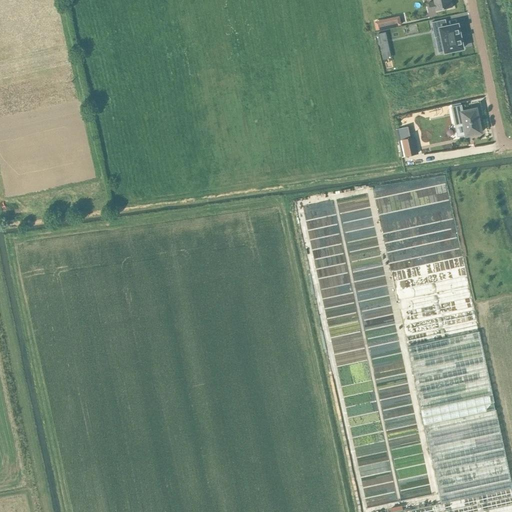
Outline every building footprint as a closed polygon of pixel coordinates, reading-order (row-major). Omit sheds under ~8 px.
[(432,0),(433,2),(429,3),(430,12),(454,7),(452,0),(432,0)] [(446,19),(432,22),(435,38),(443,36),(446,52),(463,48),(458,25),(447,27),(446,19)] [(386,32),(377,33),(383,59),(392,57),(386,32)] [(467,67),(434,74),(439,96),(450,94),(450,96),(460,94),(460,92),(472,89),(467,67)] [(462,105),(451,107),(455,126),(463,124),(466,138),(484,134),(478,107),(463,110),(462,105)] [(396,117),(398,122),(420,117),(419,112),(396,117)] [(410,126),(396,129),(402,158),(405,157),(419,154),(415,137),(413,137),(410,126)] [(441,503),(400,511),(511,511),(511,486),(462,257),(391,272),(441,503)] [(342,390),(338,393),(341,404),(345,409),(368,507),(388,502),(383,497),(386,494),(385,488),(381,484),(379,473),(388,471),(387,464),(390,463),(389,457),(395,455),(389,431),(394,429),(391,426),(390,423),(386,418),(381,422),(370,375),(363,381),(362,379),(358,383),(356,375),(345,377),(345,378),(340,382),(342,390)]
